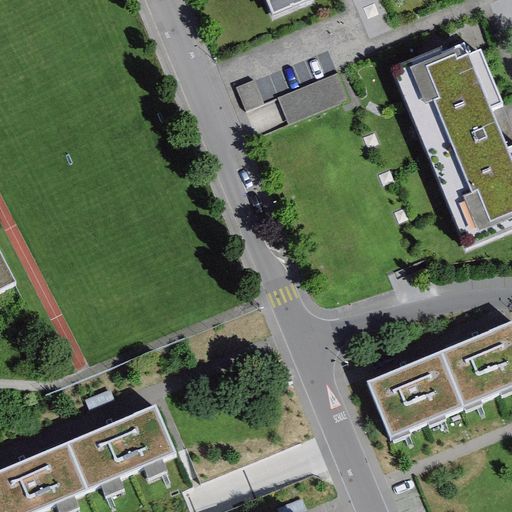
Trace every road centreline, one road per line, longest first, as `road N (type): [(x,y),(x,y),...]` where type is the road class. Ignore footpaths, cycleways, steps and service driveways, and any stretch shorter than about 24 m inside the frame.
road 1 (residential): [(302,343),(164,0)]
road 2 (residential): [(302,343),(398,314),(511,297)]
road 3 (residential): [(372,511),(302,343)]
